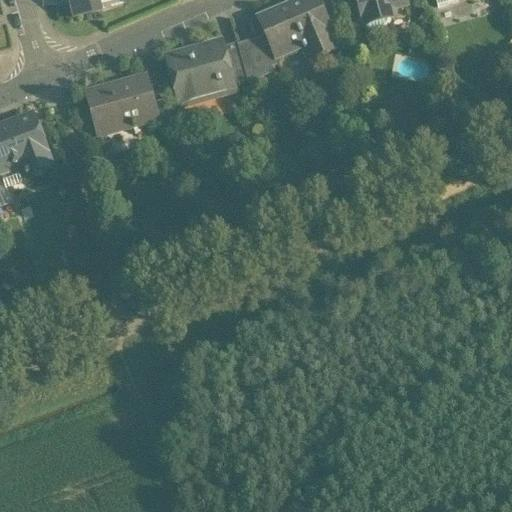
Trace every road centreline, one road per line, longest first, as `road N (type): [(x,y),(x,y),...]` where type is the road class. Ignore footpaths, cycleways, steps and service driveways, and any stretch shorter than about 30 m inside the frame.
road 1 (track): [(511,161),(123,329)]
road 2 (residential): [(48,77),(226,0)]
road 3 (track): [(123,329),(181,511)]
road 4 (residential): [(123,329),(0,377)]
